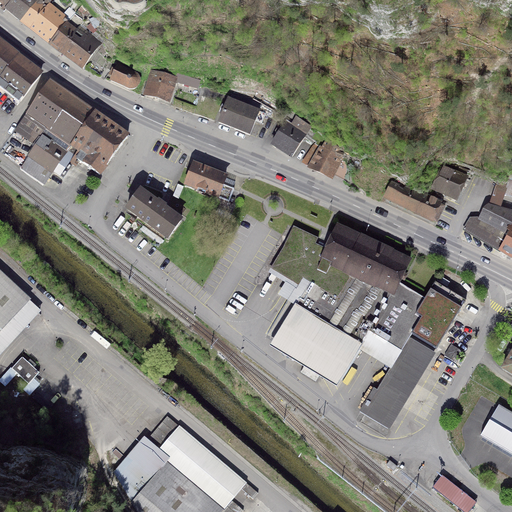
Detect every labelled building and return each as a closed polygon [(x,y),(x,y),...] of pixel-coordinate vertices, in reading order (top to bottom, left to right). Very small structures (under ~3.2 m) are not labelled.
[(0,0),(0,6),(4,10),(12,0),(0,0)] [(22,24),(30,30),(48,7),(46,5),(50,0),(12,0),(4,10),(17,21),(22,24)] [(107,0),(108,1),(115,11),(122,10),(128,10),(135,13),(143,9),(146,3),(144,0),(107,0)] [(83,14),(89,13),(81,4),(78,10),(83,14)] [(30,30),(50,46),(67,23),(48,7),(30,30)] [(50,46),(60,53),(75,33),(83,22),(74,15),(67,23),(50,46)] [(78,67),(82,70),(96,48),(89,43),(92,40),(87,36),(84,40),(75,33),(60,53),(70,61),(78,67)] [(0,87),(19,103),(40,76),(28,67),(17,58),(18,57),(4,46),(0,42),(0,87)] [(137,77),(134,73),(117,66),(113,73),(109,82),(126,90),(129,90),(132,90),(136,87),(138,82),(137,77)] [(144,95),(169,102),(174,82),(175,77),(150,71),(144,95)] [(174,82),(196,89),(199,81),(176,74),(175,77),(174,82)] [(98,176),(126,138),(98,118),(63,93),(48,83),(25,116),(28,118),(31,115),(49,128),(73,144),(79,149),(82,151),(76,160),(98,176)] [(246,108),(227,101),(218,123),(249,135),(258,113),(256,112),(259,106),(249,102),(246,108)] [(42,138),(49,128),(31,115),(28,118),(25,116),(14,132),(35,147),(41,137),(42,138)] [(271,144),(291,157),(310,128),(296,119),(291,127),(284,123),(279,132),(276,130),(274,133),(277,135),(271,144)] [(74,156),(79,149),(73,144),(49,128),(42,138),(41,137),(35,147),(28,156),(29,157),(20,168),(44,184),(52,173),(58,178),(59,177),(62,179),(71,166),(68,163),(73,156),(74,156)] [(339,160),(341,154),(337,148),(326,139),(320,149),(309,169),(330,179),(332,176),(343,181),(346,171),(346,166),(343,162),(339,160)] [(302,164),(309,169),(320,149),(314,145),(302,164)] [(186,185),(216,198),(224,178),(194,166),(193,168),(186,185)] [(467,171),(465,171),(458,168),(455,175),(442,169),(432,190),(455,201),(465,180),(463,179),(467,171)] [(502,195),(511,198),(511,180),(508,182),(504,188),(502,195)] [(403,191),(390,185),(383,199),(431,222),(439,204),(404,187),(403,191)] [(156,205),(139,192),(126,210),(167,239),(180,222),(162,209),(165,205),(159,201),(156,205)] [(511,257),(511,213),(487,207),(483,209),(478,220),(502,233),(497,242),(490,238),(488,242),(511,257)] [(326,250),(314,245),(317,239),(292,228),(282,250),(270,270),(297,287),(302,279),(309,284),(296,306),(294,305),(273,340),(340,381),(361,346),(360,345),(367,333),(400,353),(408,339),(411,335),(420,320),(414,316),(424,300),(398,284),(408,262),(390,254),(390,253),(360,239),(336,228),(326,250)] [(0,331),(28,301),(0,275),(0,331)] [(414,316),(420,320),(411,335),(435,350),(457,313),(427,295),(424,300),(414,316)] [(433,354),(408,339),(400,353),(376,392),(373,390),(359,413),(363,415),(360,420),(384,435),(433,354)] [(443,357),(455,364),(462,353),(450,346),(443,357)] [(511,352),(502,370),(511,376),(511,352)] [(22,357),(11,368),(29,384),(39,372),(22,357)] [(511,456),(511,414),(498,406),(479,437),(511,456)] [(205,511),(211,505),(219,511),(221,511),(245,484),(178,427),(154,456),(164,465),(139,495),(123,482),(120,486),(131,504),(136,511),(205,511)] [(392,472),(396,467),(389,462),(385,466),(392,472)] [(461,511),(468,511),(475,503),(441,477),(432,489),(461,511)]
